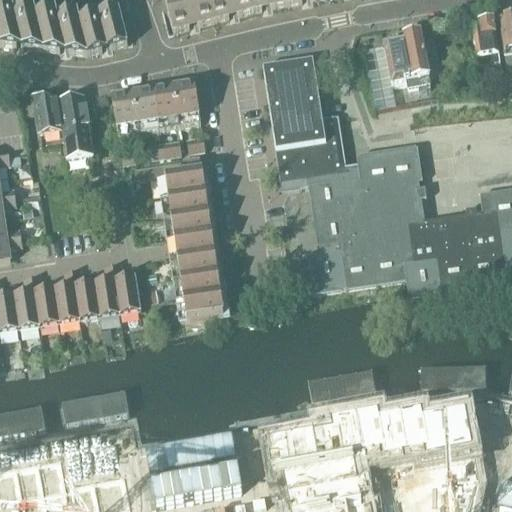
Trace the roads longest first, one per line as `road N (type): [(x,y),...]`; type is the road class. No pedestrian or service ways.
road 1 (residential): [(215,54),(491,0)]
road 2 (residential): [(250,306),(215,54)]
road 3 (residential): [(0,64),(92,74),(156,64)]
road 4 (residential): [(108,233),(113,262),(0,278)]
